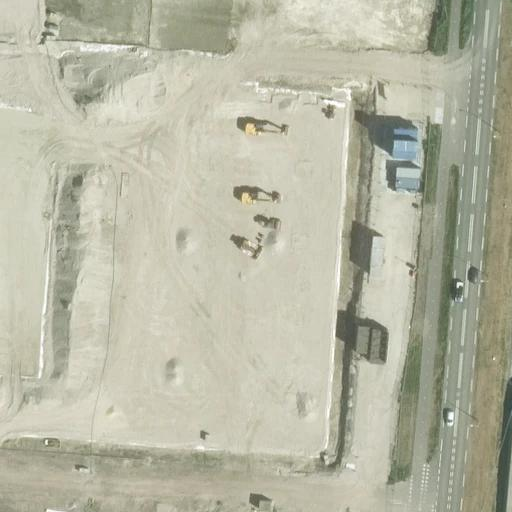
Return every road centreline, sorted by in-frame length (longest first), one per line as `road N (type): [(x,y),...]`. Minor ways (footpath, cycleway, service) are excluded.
road 1 (primary): [(447,507),(490,0)]
road 2 (unclassified): [(447,507),(0,475)]
road 3 (unknown): [(349,499),(342,252)]
